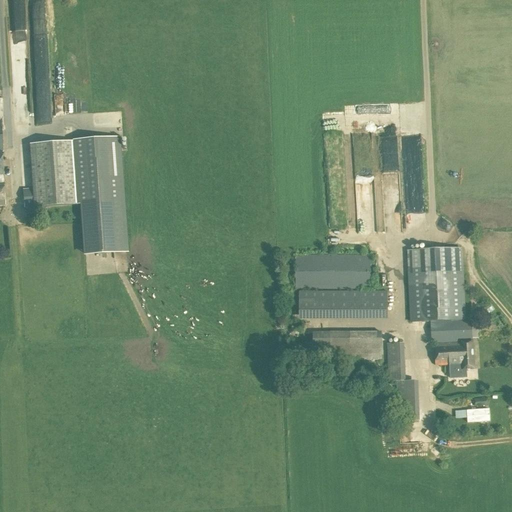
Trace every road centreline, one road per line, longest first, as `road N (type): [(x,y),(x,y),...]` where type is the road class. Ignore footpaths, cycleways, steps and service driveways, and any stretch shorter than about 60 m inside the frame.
road 1 (unknown): [(422,0),(430,210),(397,273),(402,321),(417,340)]
road 2 (unknown): [(2,0),(17,165)]
